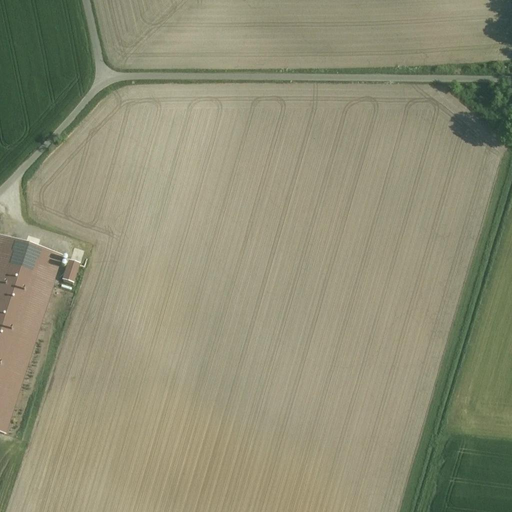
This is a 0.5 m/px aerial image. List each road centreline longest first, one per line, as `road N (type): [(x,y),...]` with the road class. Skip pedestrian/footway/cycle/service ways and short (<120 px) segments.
road 1 (unclassified): [(101,76),(511,80)]
road 2 (unclassified): [(0,191),(101,76)]
